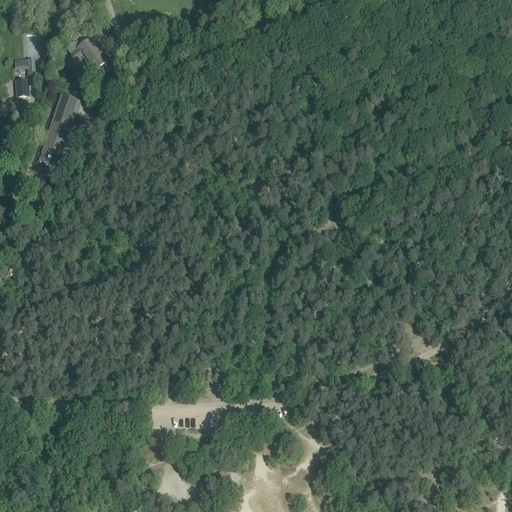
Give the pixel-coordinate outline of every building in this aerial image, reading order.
[(77,43),(80,36),(75,34),(72,41),(77,43)] [(74,43),(66,49),(71,55),(77,64),(83,59),(91,70),(105,60),(103,59),(107,56),(102,48),(97,51),(90,41),(81,47),(78,43),(76,45),(74,43)] [(35,78),(34,61),(27,61),(28,62),(15,63),(15,72),(28,71),(28,78),(35,78)] [(16,82),(17,89),(17,99),(30,99),(29,82),(16,82)] [(76,97),(78,97),(87,100),(90,92),(78,89),(76,97)] [(57,168),(62,152),(65,153),(67,146),(65,146),(74,116),(77,117),(82,104),(62,97),(40,163),(57,168)]
